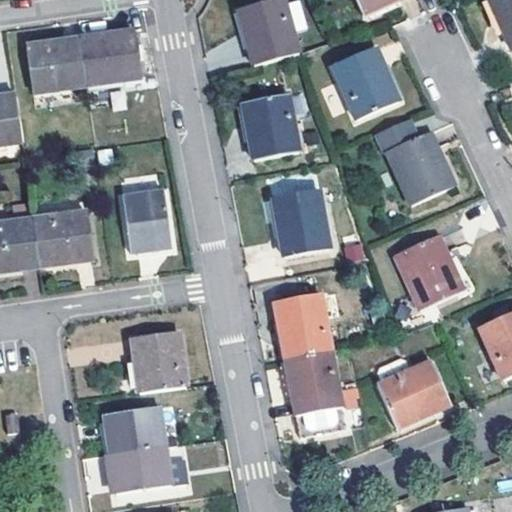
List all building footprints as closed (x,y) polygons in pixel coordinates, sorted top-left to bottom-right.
[(253,67),(299,54),(284,0),(238,13),(253,67)] [(296,31),(306,29),(298,0),(289,2),(296,31)] [(402,0),(357,0),(365,17),(402,0)] [(511,0),(489,0),(488,0),(511,50),(511,0)] [(81,40),(87,88),(141,79),(134,32),(81,40)] [(87,88),(81,40),(27,49),(34,95),(87,88)] [(398,101),(375,50),(333,69),(356,120),(398,101)] [(0,145),(21,143),(15,95),(0,97),(0,145)] [(299,153),(289,98),(242,107),(254,161),(299,153)] [(387,153),(418,139),(411,121),(380,135),(387,153)] [(454,186),(431,134),(418,139),(387,153),(411,207),(454,186)] [(170,248),(163,193),(123,198),(131,254),(170,248)] [(329,248),(319,193),(274,202),(284,257),(329,248)] [(31,222),(38,269),(93,261),(85,214),(31,222)] [(0,273),(38,269),(31,222),(0,225),(0,273)] [(463,292),(439,239),(395,258),(420,311),(463,292)] [(363,261),(363,243),(344,243),(345,261),(363,261)] [(285,361),(330,352),(320,295),(276,305),(285,361)] [(511,377),(511,315),(479,330),(503,382),(511,377)] [(141,394),(186,388),(179,334),(133,340),(141,394)] [(330,352),(285,361),(295,416),(340,408),(330,352)] [(450,407),(430,363),(410,372),(406,363),(400,360),(380,369),(377,375),(382,385),(378,388),(398,430),(450,407)] [(356,396),(343,399),(345,407),(358,405),(356,396)] [(111,455),(164,447),(159,408),(106,416),(111,455)] [(16,415),(0,416),(0,436),(18,434),(16,415)] [(111,455),(117,496),(180,485),(174,445),(164,447),(111,455)] [(111,455),(103,456),(109,497),(117,496),(111,455)]
